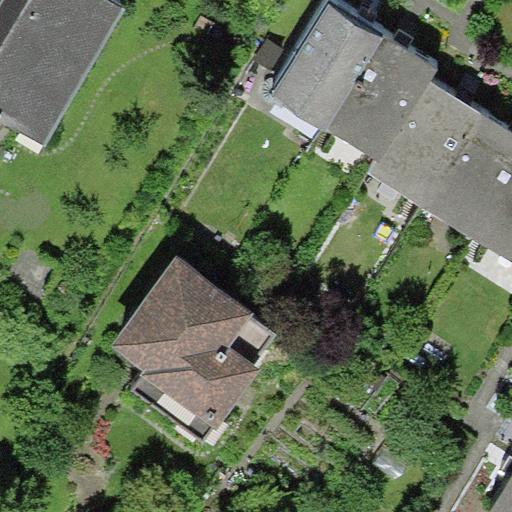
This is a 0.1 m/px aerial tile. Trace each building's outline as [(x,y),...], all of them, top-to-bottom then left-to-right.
[(111,2),(106,0),(8,0),(0,15),(0,122),(32,141),(111,2)] [(440,66),(333,0),(327,0),(269,93),(380,162),(432,79),(440,66)] [(511,128),(432,79),(380,162),(372,175),(511,262),(511,128)] [(275,323),(164,244),(97,338),(137,365),(123,385),(195,436),(275,323)] [(511,511),(511,459),(484,505),(495,511),(511,511)]
